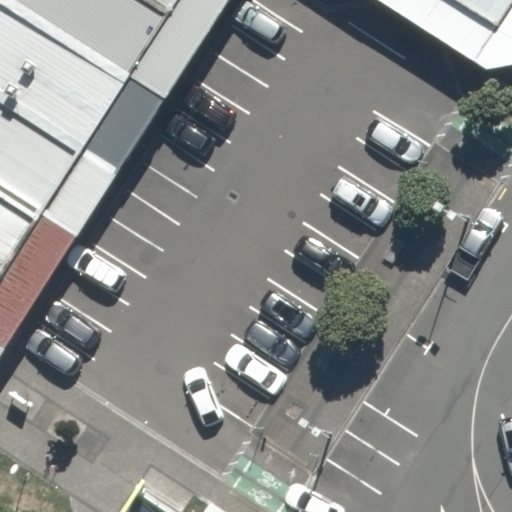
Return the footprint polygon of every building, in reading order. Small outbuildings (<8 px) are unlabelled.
[(0,0),(0,182),(85,237),(174,98),(24,0),(0,0)] [(24,0),(174,98),(213,37),(158,0),(24,0)] [(158,0),(213,37),(236,0),(158,0)] [(511,0),(388,0),(495,68),(511,65),(511,0)] [(0,339),(13,348),(85,237),(0,182),(0,339)] [(0,368),(13,348),(0,339),(0,368)]
